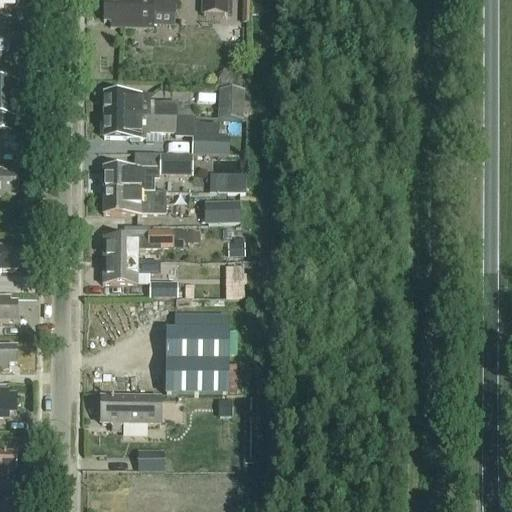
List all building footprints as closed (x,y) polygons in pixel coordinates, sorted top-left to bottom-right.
[(0,0),(0,12),(4,13),(4,9),(19,9),(18,0),(0,0)] [(176,0),(169,0),(110,0),(110,3),(104,3),(104,24),(111,24),(110,30),(154,31),(154,16),(175,17),(176,0)] [(203,0),(203,15),(230,16),(230,0),(203,0)] [(248,44),(248,27),(230,27),(230,44),(248,44)] [(10,56),(18,56),(18,38),(11,38),(11,32),(0,32),(0,62),(10,62),(10,56)] [(0,102),(18,103),(18,85),(0,85),(0,102)] [(221,92),(220,121),(246,122),(247,93),(221,92)] [(104,96),(104,119),(141,119),(178,121),(198,122),(198,105),(152,105),(152,97),(104,96)] [(18,103),(0,102),(0,133),(11,133),(11,120),(18,120),(18,103)] [(178,121),(141,119),(104,119),(104,141),(131,142),(131,145),(139,145),(139,142),(141,142),(146,142),(146,137),(178,137),(178,121)] [(198,127),(198,141),(220,141),(220,127),(198,127)] [(195,142),(195,159),(230,159),(230,142),(195,142)] [(194,179),(195,159),(163,158),(163,178),(194,179)] [(104,171),(104,194),(141,195),(141,194),(155,194),(155,182),(161,182),(161,172),(146,172),(104,171)] [(2,173),(0,172),(0,201),(2,201),(2,198),(17,198),(17,176),(2,176),(2,173)] [(211,177),(210,197),(246,197),(246,178),(211,177)] [(155,194),(141,194),(141,195),(104,194),(104,218),(165,218),(165,194),(156,194),(155,194)] [(224,205),(224,228),(243,228),(243,205),(224,205)] [(183,254),(183,244),(187,244),(187,234),(173,234),(150,234),(150,243),(138,243),(138,242),(104,242),(103,265),(138,265),(138,254),(183,254)] [(188,236),(188,247),(201,247),(201,236),(188,236)] [(246,259),(246,240),(236,240),(236,247),(231,247),(232,260),(246,259)] [(1,249),(0,248),(0,277),(1,277),(1,274),(17,274),(17,252),(1,252),(1,249)] [(138,288),(138,277),(161,277),(161,265),(138,265),(103,265),(103,288),(138,288)] [(226,271),(227,303),(245,303),(245,271),(226,271)] [(152,286),(152,300),(178,300),(178,286),(152,286)] [(10,300),(0,300),(0,324),(17,324),(17,306),(10,306),(10,300)] [(167,332),(166,399),(229,400),(231,333),(167,332)] [(9,367),(16,367),(17,349),(0,349),(0,372),(9,372),(9,367)] [(0,391),(0,421),(8,421),(8,415),(16,415),(16,398),(8,398),(8,392),(0,391)] [(102,401),(102,427),(161,428),(161,402),(102,401)] [(219,420),(233,420),(233,404),(219,405),(219,420)] [(140,454),(140,475),(166,475),(166,454),(140,454)] [(0,478),(9,478),(9,473),(16,473),(16,455),(0,455),(0,478)]
